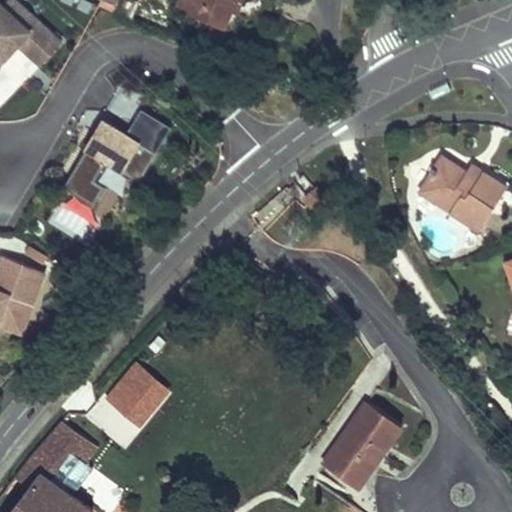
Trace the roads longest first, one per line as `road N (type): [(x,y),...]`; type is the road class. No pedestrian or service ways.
road 1 (residential): [(0,443),(146,278),(269,159)]
road 2 (residential): [(269,159),(201,83),(146,47),(97,53),(52,120)]
road 3 (residential): [(399,71),(269,159)]
